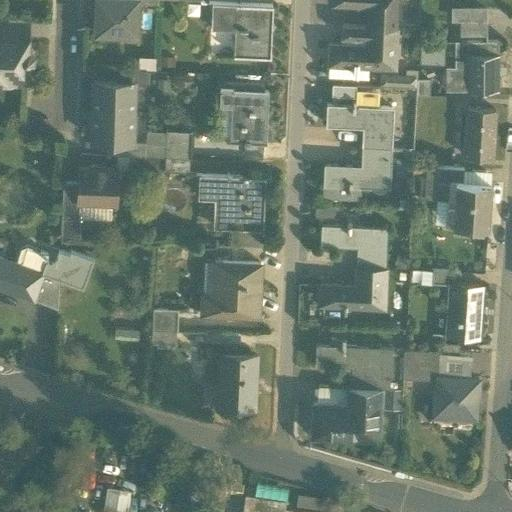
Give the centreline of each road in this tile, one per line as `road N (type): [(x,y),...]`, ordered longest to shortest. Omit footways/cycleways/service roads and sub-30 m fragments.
road 1 (residential): [(301,0),(279,467)]
road 2 (residential): [(0,377),(279,467)]
road 3 (residential): [(511,234),(492,511)]
road 4 (residential): [(279,467),(447,511)]
